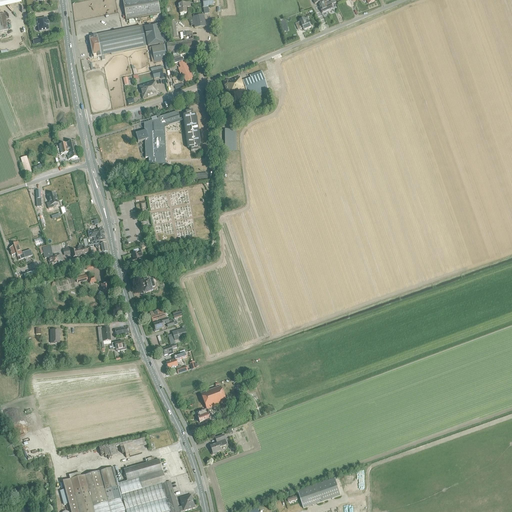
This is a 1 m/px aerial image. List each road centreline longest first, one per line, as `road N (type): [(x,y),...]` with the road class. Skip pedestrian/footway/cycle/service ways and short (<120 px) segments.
road 1 (secondary): [(207,511),(192,452),(124,295),(92,163)]
road 2 (unclassified): [(82,119),(173,95),(405,0)]
road 3 (track): [(345,500),(366,493),(371,466),(511,416)]
road 4 (secondary): [(82,119),(62,0)]
